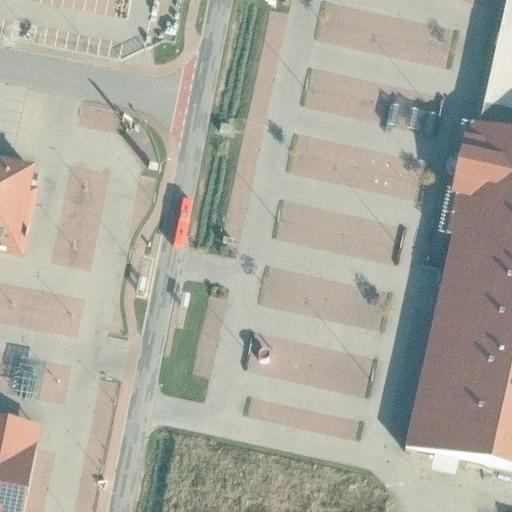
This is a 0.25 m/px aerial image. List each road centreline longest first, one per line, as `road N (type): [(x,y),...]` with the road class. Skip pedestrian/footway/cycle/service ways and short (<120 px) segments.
road 1 (unclassified): [(200,105),(119,511)]
road 2 (residential): [(0,66),(200,105)]
road 3 (unknown): [(370,459),(511,495)]
